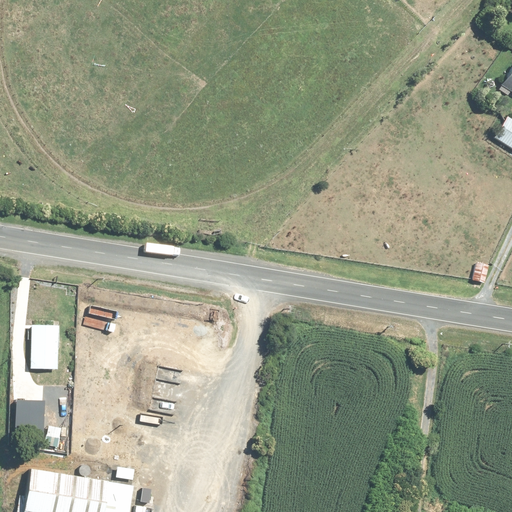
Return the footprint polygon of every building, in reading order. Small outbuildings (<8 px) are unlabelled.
[(511,65),(500,85),(511,92),(511,65)] [(511,119),(506,116),(493,137),(511,148),(511,119)] [(483,283),(487,265),(476,262),(471,281),(483,283)] [(56,369),(56,325),(29,325),(29,368),(56,369)] [(181,371),(158,368),(152,410),(175,413),(181,371)] [(61,424),(47,423),(45,446),(59,448),(61,424)] [(133,469),(116,467),(114,478),(131,480),(133,469)] [(127,511),(132,486),(28,468),(20,511),(127,511)]
